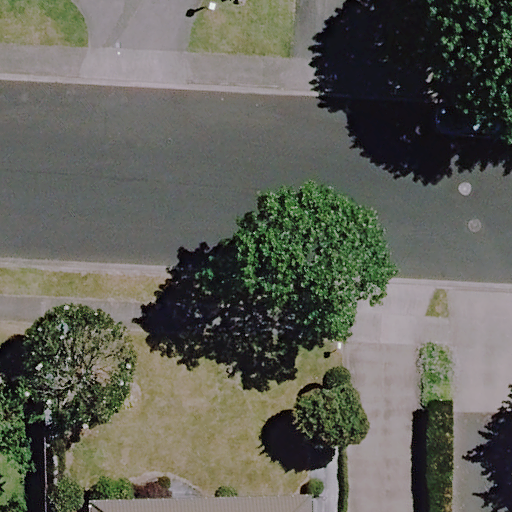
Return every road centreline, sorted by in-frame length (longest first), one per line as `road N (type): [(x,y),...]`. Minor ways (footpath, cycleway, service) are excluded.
road 1 (residential): [(511,210),(0,188)]
road 2 (unknown): [(485,209),(485,511)]
